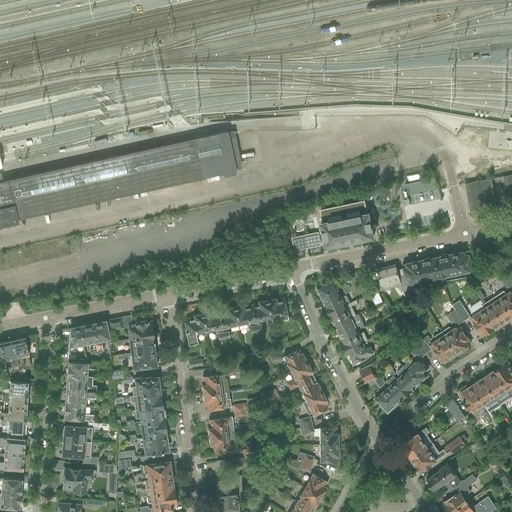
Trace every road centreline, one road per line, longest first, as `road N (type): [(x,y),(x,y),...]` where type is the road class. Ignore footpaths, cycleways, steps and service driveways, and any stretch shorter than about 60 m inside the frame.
road 1 (tertiary): [(290,272),(511,230)]
road 2 (residential): [(193,511),(165,295)]
road 3 (residential): [(383,448),(290,272)]
road 4 (residential): [(51,318),(35,511)]
road 5 (residential): [(511,334),(457,372),(383,448)]
road 6 (tertiary): [(165,295),(290,272)]
